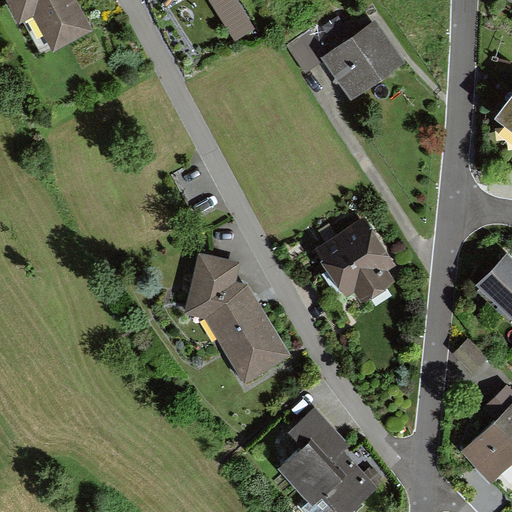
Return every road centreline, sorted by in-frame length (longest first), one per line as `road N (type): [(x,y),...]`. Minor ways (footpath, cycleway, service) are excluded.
road 1 (residential): [(421,478),(375,433),(301,324),(126,0)]
road 2 (unclassified): [(421,478),(452,197)]
road 3 (unclassified): [(452,197),(462,0)]
